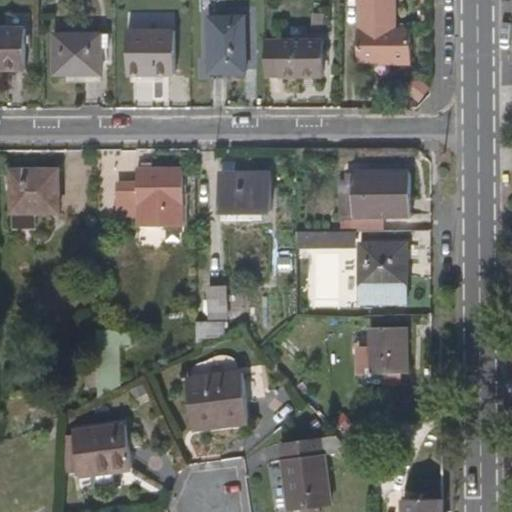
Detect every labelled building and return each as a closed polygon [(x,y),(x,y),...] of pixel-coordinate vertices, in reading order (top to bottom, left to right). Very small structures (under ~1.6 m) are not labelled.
[(361,0),(361,29),(360,29),(360,31),(359,31),(358,61),(413,61),(413,31),(397,30),(396,0),(361,0)] [(247,75),(247,19),(210,19),(211,75),(247,75)] [(0,70),(28,71),(28,29),(0,29),(0,70)] [(177,75),(177,32),(128,33),(129,75),(177,75)] [(102,76),(102,36),(57,36),(56,76),(102,76)] [(323,78),(324,41),(273,42),(272,66),(284,67),(284,77),(323,78)] [(186,227),(184,169),(140,169),(141,191),(119,192),(119,217),(141,217),(140,228),(186,227)] [(61,213),(60,170),(13,170),(13,213),(61,213)] [(355,171),(356,217),(384,217),(412,216),(412,174),(383,174),(383,172),(355,171)] [(272,213),(273,173),(223,174),(224,213),(272,213)] [(385,232),(384,217),(356,217),(356,232),(385,232)] [(297,231),(297,249),(353,248),(353,229),(297,231)] [(410,243),(362,243),(362,302),(409,302),(410,243)] [(211,320),(230,320),(229,288),(209,287),(211,320)] [(198,336),(225,336),(225,320),(197,320),(198,336)] [(409,373),(409,328),(371,329),(372,374),(409,373)] [(251,423),(244,372),(189,379),(196,431),(251,423)] [(81,478),(134,471),(129,426),(76,432),(81,478)] [(369,442),(373,438),(363,426),(341,441),(352,453),(369,442)] [(327,455),(336,454),(322,437),(281,442),(291,511),(332,506),(327,455)] [(445,511),(446,499),(404,501),(404,511),(445,511)]
